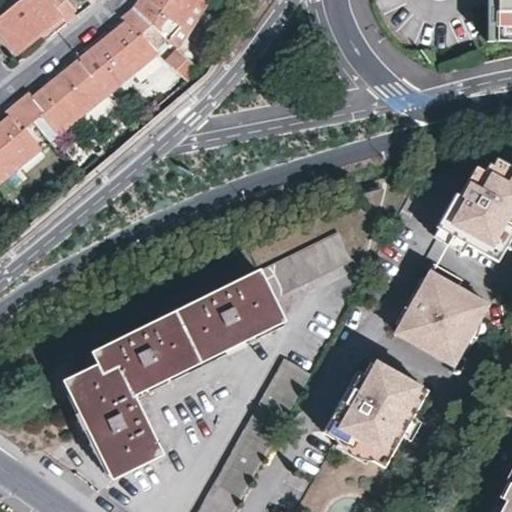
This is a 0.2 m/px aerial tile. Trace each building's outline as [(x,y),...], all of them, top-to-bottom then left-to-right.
[(52,29),(76,9),(68,0),(24,0),(0,19),(0,26),(19,50),(49,26),(52,29)] [(191,34),(179,25),(195,3),(196,0),(152,0),(151,2),(148,0),(140,0),(134,11),(169,37),(183,47),(192,53),(204,62),(212,50),(191,34)] [(179,25),(191,34),(213,0),(196,0),(195,3),(179,25)] [(511,0),(502,0),(504,50),(511,49),(511,0)] [(168,38),(169,37),(134,11),(122,20),(129,29),(107,46),(103,43),(80,61),(106,93),(156,52),(154,50),(168,38)] [(204,62),(192,53),(183,47),(174,59),(192,73),(204,62)] [(99,98),(106,93),(80,61),(58,80),(61,85),(39,101),(33,94),(20,105),(35,122),(43,115),(58,134),(99,98)] [(26,129),(35,122),(20,105),(8,115),(14,123),(0,134),(0,180),(40,147),(26,129)] [(438,227),(452,234),(465,241),(499,261),(511,237),(511,165),(497,157),(492,165),(489,163),(486,167),(479,163),(470,180),(462,194),(457,191),(437,226),(438,227)] [(465,179),(470,180),(479,163),(475,161),(465,179)] [(439,239),(446,243),(452,234),(438,227),(433,236),(439,239)] [(350,258),(337,232),(94,352),(104,373),(96,377),(92,368),(66,381),(113,475),(162,451),(132,392),(283,319),(273,297),(350,258)] [(465,241),(452,234),(446,243),(460,251),(465,241)] [(477,317),(485,302),(447,280),(450,275),(431,264),(423,279),(414,296),(407,308),(397,326),(393,333),(450,365),(459,349),(468,334),(477,317)] [(414,296),(423,279),(417,275),(407,292),(414,296)] [(397,326),(407,308),(400,305),(390,322),(397,326)] [(486,323),(477,317),(468,334),(477,339),(486,323)] [(477,339),(468,334),(459,349),(468,354),(477,339)] [(351,389),(344,402),(325,434),(336,440),(352,449),(367,457),(382,465),(398,437),(404,427),(409,418),(424,391),(395,375),(396,373),(369,358),(360,374),(363,375),(354,390),(351,389)] [(197,511),(230,511),(308,373),(283,359),(197,511)] [(351,389),(360,374),(355,371),(347,387),(351,389)] [(363,375),(360,374),(351,389),(354,390),(363,375)] [(325,434),(344,402),(340,399),(321,432),(325,434)] [(418,422),(409,418),(404,427),(413,432),(418,422)] [(413,432),(404,427),(398,437),(407,441),(413,432)] [(336,440),(332,448),(348,457),(352,449),(336,440)] [(362,465),(367,457),(352,449),(348,457),(362,465)] [(498,511),(511,511),(511,467),(510,467),(504,480),(511,483),(511,485),(505,500),(498,511)] [(496,496),(505,500),(511,485),(511,483),(504,480),(496,496)]
